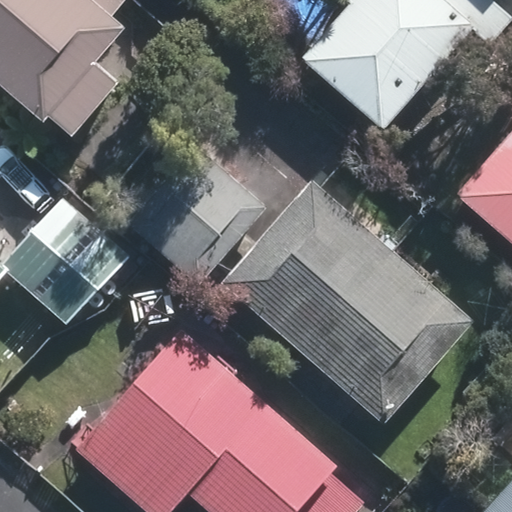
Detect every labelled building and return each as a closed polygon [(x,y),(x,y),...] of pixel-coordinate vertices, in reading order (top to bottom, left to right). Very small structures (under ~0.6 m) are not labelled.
[(0,0),(0,60),(86,133),(137,73),(114,54),(145,18),(127,3),(129,0),(0,0)] [(493,47),(511,25),(511,4),(506,0),(349,0),(309,48),(402,127),(480,36),(493,47)] [(511,136),(469,187),(511,223),(511,136)] [(203,140),(137,216),(210,280),(277,204),(203,140)] [(326,171),(232,276),(395,420),(489,316),(326,171)] [(69,190),(8,262),(79,322),(140,250),(69,190)] [(352,458),(190,322),(80,451),(152,511),(177,511),(199,487),(229,511),(360,511),(376,494),(344,468),(352,458)] [(511,511),(511,489),(491,511),(511,511)]
